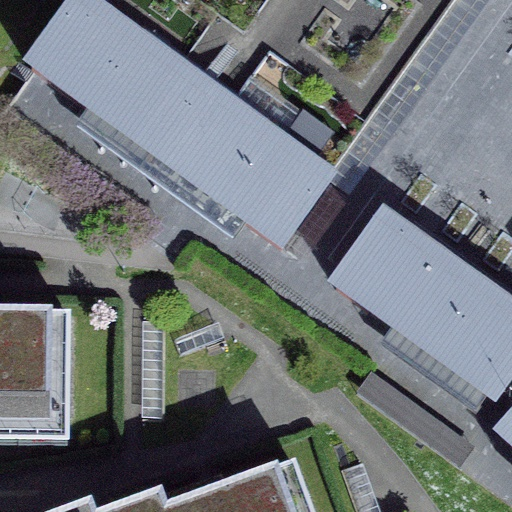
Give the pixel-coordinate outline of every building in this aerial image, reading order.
[(86,0),(81,7),(317,176),(365,108),(384,122),(402,98),(414,80),(395,67),(425,26),(414,19),(427,0),(86,0)] [(317,176),(81,7),(79,6),(54,41),(31,73),(281,251),(329,184),(317,176)] [(511,316),(384,224),(336,291),(494,405),(511,379),(511,316)] [(0,419),(50,420),(50,446),(68,446),(71,320),(0,318),(0,419)] [(511,428),(502,440),(511,448),(511,428)] [(311,511),(295,469),(175,511),(91,511),(88,511),(311,511)]
